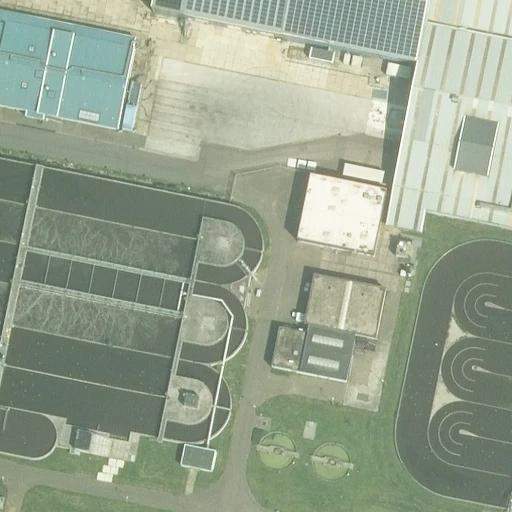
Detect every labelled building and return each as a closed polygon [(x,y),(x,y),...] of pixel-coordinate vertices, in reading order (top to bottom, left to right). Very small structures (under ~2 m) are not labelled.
[(154,0),(152,13),(418,67),(419,64),(431,0),(154,0)] [(511,82),(511,0),(431,0),(419,64),(511,82)] [(0,21),(0,106),(119,131),(136,49),(0,21)] [(188,75),(202,76),(203,65),(189,63),(188,75)] [(511,230),(511,82),(419,64),(418,67),(393,193),(387,226),(422,234),(426,213),(511,230)] [(374,258),(387,193),(311,177),(298,242),(374,258)] [(219,206),(193,200),(142,437),(160,441),(183,441),(196,433),(206,420),(214,405),(210,391),(202,376),(189,367),(176,361),(177,359),(196,360),(212,351),(227,338),(230,322),(228,304),(220,293),(200,283),(222,278),(235,269),(243,255),(248,240),(242,225),(233,214),(219,206)] [(271,368),(300,374),(347,383),(356,336),(377,339),(386,289),(314,276),(305,326),(310,327),(308,335),(279,329),(271,368)] [(97,430),(92,445),(112,451),(117,437),(97,430)] [(185,446),(181,465),(212,472),(216,452),(185,446)]
